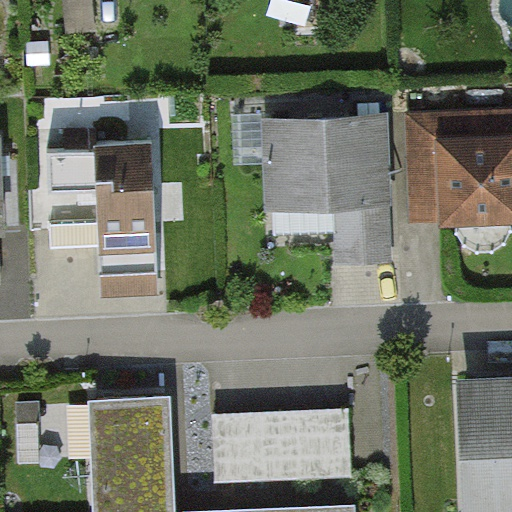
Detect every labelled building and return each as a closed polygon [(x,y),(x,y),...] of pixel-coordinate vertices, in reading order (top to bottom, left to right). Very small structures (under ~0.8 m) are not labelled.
[(511,113),(400,118),(405,232),(511,227),(511,113)] [(381,122),(256,127),(260,216),(328,214),(330,269),(387,267),(381,122)] [(153,148),(41,153),(45,250),(92,248),(94,302),(159,300),(153,148)] [(511,511),(511,383),(450,386),(454,511),(511,511)] [(100,405),(104,511),(353,511),(354,510),(310,511),(296,511),(164,511),(161,428),(160,403),(100,405)] [(349,414),(211,420),(214,490),(351,485),(349,414)]
